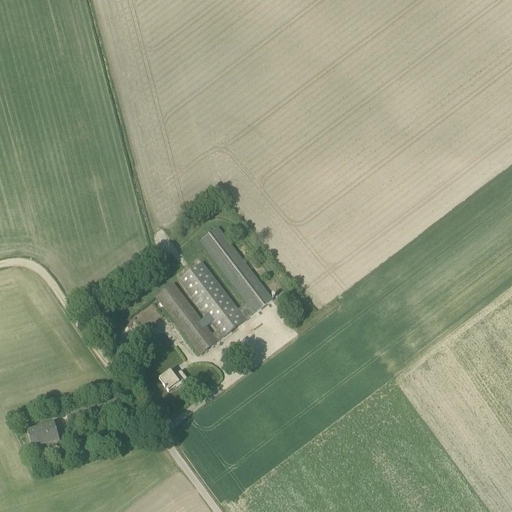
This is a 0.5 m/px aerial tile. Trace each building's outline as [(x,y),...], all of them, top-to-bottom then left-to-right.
[(273,302),(265,293),(217,230),(201,243),(247,304),(238,311),(246,322),(273,302)] [(246,322),(238,311),(202,264),(179,282),(218,333),(212,337),(218,344),(246,322)] [(218,344),(212,337),(173,286),(157,298),(201,357),(218,344)] [(174,377),(170,372),(159,381),(165,390),(166,391),(167,391),(168,393),(178,386),(179,388),(188,381),(181,372),(174,377)] [(117,396),(65,414),(69,426),(121,408),(117,396)] [(24,422),(32,451),(60,442),(51,414),(24,422)]
